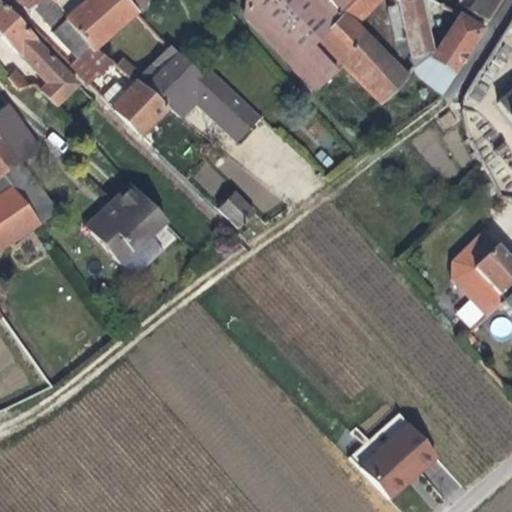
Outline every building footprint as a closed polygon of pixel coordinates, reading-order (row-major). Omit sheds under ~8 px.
[(0,0),(0,24),(48,74),(41,81),(54,96),(70,81),(75,86),(82,81),(0,0)] [(35,0),(53,20),(67,8),(59,0),(35,0)] [(76,0),(59,0),(67,8),(76,0)] [(76,0),(67,8),(95,39),(97,38),(135,2),(132,0),(76,0)] [(244,0),(247,4),(244,7),(299,68),(315,77),(342,55),(337,50),(319,32),(334,18),(353,0),(244,0)] [(361,0),(353,0),(334,18),(344,28),(355,16),(367,5),(361,0)] [(419,0),(395,0),(407,51),(429,46),(419,0)] [(416,69),(437,87),(480,22),(456,7),(429,49),(416,69)] [(53,20),(74,44),(95,65),(112,51),(97,38),(95,39),(67,8),(53,20)] [(319,32),(337,50),(363,24),(355,16),(344,28),(334,18),(319,32)] [(337,50),(342,55),(380,94),(406,68),(363,24),(337,50)] [(74,44),(65,52),(86,73),(95,65),(74,44)] [(123,85),(110,97),(138,126),(165,100),(181,84),(199,67),(178,46),(149,74),(145,69),(142,72),(138,68),(134,72),(136,73),(123,85)] [(409,63),(416,69),(429,49),(429,46),(407,51),(409,63)] [(119,56),(134,72),(138,68),(130,60),(132,57),(125,51),(119,56)] [(199,67),(181,84),(193,95),(247,143),(271,119),(207,59),(199,67)] [(16,80),(24,77),(11,61),(5,66),(16,80)] [(113,74),(99,86),(110,97),(123,85),(113,74)] [(511,79),(492,95),(511,121),(511,79)] [(181,84),(165,100),(178,110),(193,95),(181,84)] [(93,92),(89,88),(76,100),(80,105),(93,92)] [(453,124),(446,114),(437,120),(444,130),(453,124)] [(17,153),(0,130),(0,237),(36,214),(1,165),(17,153)] [(53,200),(17,153),(1,165),(36,214),(53,200)] [(202,162),(191,181),(215,195),(226,176),(202,162)] [(397,187),(379,165),(359,182),(377,204),(397,187)] [(160,209),(125,172),(107,189),(112,194),(85,219),(115,251),(145,223),(160,209)] [(234,182),(216,200),(235,219),(253,202),(234,182)] [(112,194),(107,189),(80,214),(85,219),(112,194)] [(448,266),(481,304),(493,293),(511,275),(511,256),(481,220),(449,248),(448,266)] [(160,238),(145,223),(115,251),(129,266),(160,238)] [(511,275),(493,293),(511,311),(511,275)] [(411,464),(413,461),(431,445),(393,402),(374,419),(343,447),(383,489),(403,470),(402,468),(410,462),(411,464)] [(402,468),(403,470),(411,464),(410,462),(402,468)]
